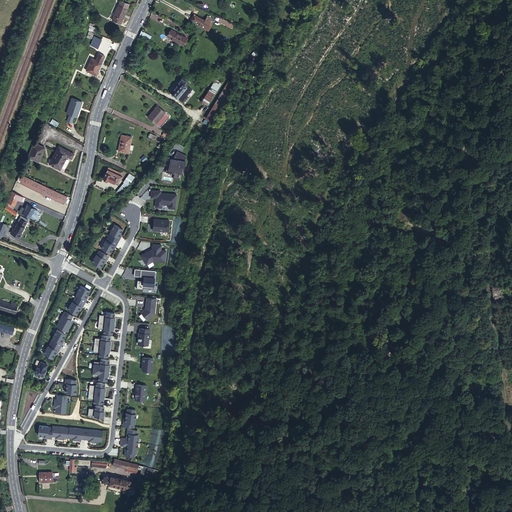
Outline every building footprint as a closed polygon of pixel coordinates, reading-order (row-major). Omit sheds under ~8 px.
[(127,9),(129,4),(120,0),(118,5),(127,9)] [(120,23),(127,9),(118,5),(112,20),(120,23)] [(198,25),(205,29),(211,18),(207,16),(204,20),(193,14),(191,19),(199,24),(198,25)] [(219,21),(232,28),(233,25),(220,18),(219,21)] [(97,29),(92,27),(93,24),(90,24),(89,30),(95,33),(97,29)] [(183,45),(187,38),(171,29),(167,36),(183,45)] [(151,36),(141,30),(139,34),(149,40),(151,36)] [(91,58),(86,70),(96,75),(102,63),(101,63),(104,56),(99,53),(96,60),(91,58)] [(180,84),(172,94),(177,98),(189,83),(182,78),(178,82),(179,83),(180,84)] [(207,105),(221,83),(216,79),(202,102),(207,105)] [(213,123),(235,85),(229,81),(206,119),(213,123)] [(172,94),(180,84),(179,83),(170,93),(172,94)] [(82,102),(71,98),(66,113),(70,115),(74,116),(77,117),(79,111),(77,111),(79,107),(80,107),(82,102)] [(154,111),(148,118),(160,127),(169,116),(157,105),(153,110),(154,111)] [(211,135),(207,133),(213,123),(206,119),(203,118),(200,123),(199,122),(196,126),(197,127),(195,130),(203,135),(209,139),(211,135)] [(197,127),(196,126),(190,123),(178,143),(184,147),(185,146),(194,152),(203,135),(195,130),(197,127)] [(131,137),(121,135),(119,144),(120,144),(119,151),(128,153),(129,149),(130,145),(131,137)] [(38,162),(44,148),(33,143),(29,153),(35,155),(33,159),(38,162)] [(71,158),(74,154),(59,146),(51,160),(49,159),(49,160),(49,162),(49,163),(49,164),(60,169),(67,156),(71,158)] [(184,153),(173,153),(170,159),(168,159),(167,165),(165,165),(164,172),(171,172),(171,171),(174,172),(173,177),(172,177),(179,178),(180,172),(182,172),(184,159),(182,158),(184,153)] [(122,174),(108,167),(107,169),(121,176),(122,174)] [(121,176),(107,169),(103,177),(114,182),(118,183),(121,176)] [(128,185),(134,177),(129,173),(123,182),(124,182),(128,185)] [(63,203),(67,196),(20,174),(16,181),(63,203)] [(120,196),(128,185),(124,182),(116,192),(120,196)] [(160,191),(152,190),(151,197),(157,198),(157,200),(156,200),(155,207),(162,207),(162,204),(170,205),(169,208),(175,209),(176,195),(160,193),(160,191)] [(19,195),(12,192),(7,202),(15,205),(19,195)] [(37,210),(27,205),(24,210),(23,209),(22,211),(23,212),(22,213),(32,219),(34,218),(38,212),(37,210)] [(21,232),(28,220),(21,216),(14,228),(13,228),(10,233),(19,238),(22,233),(21,232)] [(169,221),(154,219),(153,230),(168,232),(169,221)] [(110,233),(108,236),(116,241),(118,237),(120,238),(122,234),(120,233),(123,229),(114,224),(109,232),(110,233)] [(116,241),(108,236),(106,240),(105,240),(101,248),(110,253),(112,248),(114,249),(116,245),(114,244),(116,241)] [(149,252),(147,252),(141,255),(146,264),(153,261),(165,262),(166,251),(161,250),(161,245),(153,244),(152,249),(151,249),(151,251),(149,252)] [(107,255),(99,250),(97,254),(96,254),(92,262),(100,267),(103,262),(104,263),(106,259),(105,259),(107,255)] [(155,271),(141,269),(140,276),(144,276),(143,280),(137,280),(136,288),(143,289),(143,287),(153,288),(155,271)] [(77,294),(75,297),(83,302),(85,298),(86,299),(88,296),(87,295),(89,290),(81,285),(76,293),(77,294)] [(83,302),(75,297),(73,301),(72,301),(68,309),(76,314),(79,309),(80,310),(82,306),(81,306),(83,302)] [(156,298),(147,297),(146,306),(146,308),(141,312),(148,319),(155,313),(156,298)] [(0,308),(15,313),(18,304),(12,301),(11,304),(0,300),(0,308)] [(64,311),(56,326),(67,332),(69,327),(68,326),(71,320),(71,319),(73,315),(64,311)] [(99,314),(99,321),(113,323),(114,318),(112,318),(112,316),(114,317),(114,312),(106,311),(106,315),(99,314)] [(15,323),(0,318),(0,330),(12,334),(15,323)] [(113,323),(98,321),(98,328),(104,329),(104,332),(112,333),(112,329),(111,329),(111,327),(113,327),(113,323)] [(149,329),(140,328),(139,332),(138,344),(149,344),(149,329)] [(53,338),(50,342),(59,346),(61,342),(62,343),(64,340),(63,339),(65,334),(56,329),(52,337),(53,338)] [(95,337),(94,344),(109,346),(109,341),(108,341),(108,339),(109,340),(110,336),(101,335),(101,338),(95,337)] [(59,346),(50,342),(48,345),(43,353),(52,358),(55,353),(56,354),(58,351),(57,350),(59,346)] [(109,346),(94,344),(93,351),(99,352),(99,355),(107,356),(108,352),(106,352),(107,350),(108,351),(109,346)] [(153,358),(143,357),(142,362),(143,362),(142,369),(143,370),(151,371),(153,358)] [(94,361),(93,368),(108,370),(108,365),(107,365),(107,363),(109,363),(109,359),(101,358),(100,362),(94,361)] [(46,370),(45,370),(48,364),(37,359),(35,365),(37,366),(37,367),(34,372),(44,376),(46,370)] [(108,370),(93,368),(92,375),(99,376),(98,379),(107,380),(107,376),(106,376),(106,374),(107,374),(108,370)] [(77,384),(76,384),(76,380),(67,379),(67,383),(65,382),(64,386),(66,387),(66,392),(76,393),(77,384)] [(89,384),(89,391),(103,393),(104,388),(102,388),(102,386),(104,387),(104,382),(96,381),(96,385),(89,384)] [(135,394),(134,399),(144,400),(146,385),(136,383),(135,391),(135,394)] [(103,393),(89,391),(88,398),(94,399),(94,402),(102,403),(103,399),(101,399),(101,397),(103,397),(103,393)] [(67,396),(57,394),(57,401),(55,401),(54,407),(56,407),(55,411),(65,412),(67,396)] [(87,407),(86,415),(101,416),(101,412),(100,412),(100,410),(102,410),(102,406),(94,405),(93,408),(87,407)] [(124,426),(135,427),(135,422),(136,422),(137,414),(136,414),(137,410),(127,409),(127,413),(126,412),(125,418),(124,417),(123,422),(125,422),(124,426)] [(51,436),(52,427),(48,426),(39,425),(38,435),(43,436),(43,438),(47,438),(47,436),(51,437),(51,436)] [(69,427),(52,425),(52,427),(51,436),(58,436),(58,438),(64,439),(64,437),(68,437),(69,427)] [(78,440),(78,438),(85,439),(86,429),(69,427),(68,437),(72,437),(72,439),(78,440)] [(102,430),(86,429),(85,439),(92,439),(91,441),(97,442),(98,440),(102,440),(102,430)] [(121,439),(121,441),(137,443),(138,434),(137,434),(137,431),(127,430),(126,439),(121,439)] [(136,452),(137,443),(121,441),(121,444),(126,445),(124,454),(134,455),(135,452),(136,452)] [(113,465),(121,467),(122,461),(115,459),(113,465)] [(136,471),(137,464),(128,462),(126,468),(136,471)] [(148,477),(151,478),(154,469),(143,466),(141,474),(140,474),(138,480),(140,480),(137,489),(144,491),(148,477)] [(52,481),(52,472),(39,472),(39,481),(52,481)] [(137,483),(130,481),(103,475),(101,482),(128,489),(128,488),(135,490),(137,483)]
